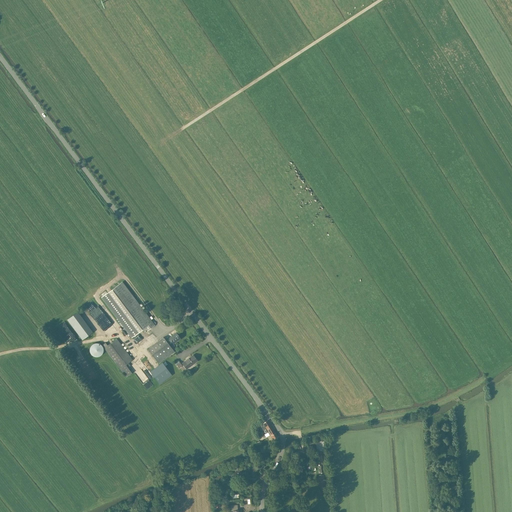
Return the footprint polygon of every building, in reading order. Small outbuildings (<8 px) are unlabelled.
[(154,325),(122,282),(101,297),(132,337),(145,327),(147,331),(154,325)] [(67,320),(82,340),(93,332),(77,312),(67,320)] [(176,332),(169,338),(166,341),(169,344),(172,342),(173,343),(180,338),(176,332)] [(148,349),(159,363),(174,351),(169,344),(166,341),(163,337),(148,349)] [(102,345),(126,377),(132,373),(126,365),(133,360),(117,338),(107,345),(105,343),(102,345)] [(193,354),(182,363),(187,369),(197,361),(193,354)] [(151,372),(160,384),(172,375),(163,363),(151,372)] [(269,432),(273,429),(268,420),(263,423),(260,425),(264,430),(267,429),(269,432)] [(278,437),(273,429),(269,432),(273,439),(278,437)] [(235,470),(235,472),(234,472),(234,478),(248,478),(248,471),(241,472),(241,469),(240,469),(240,464),(236,464),(236,470),(235,470)]
